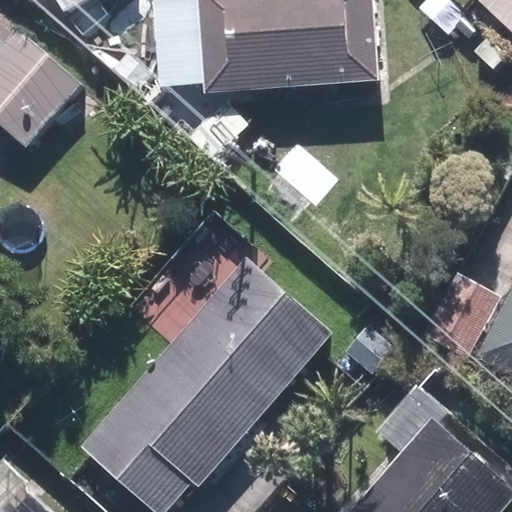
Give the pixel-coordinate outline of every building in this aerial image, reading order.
[(1,0),(23,18),(37,0),(1,0)] [(44,0),(63,32),(116,0),(44,0)] [(224,91),(225,100),(395,89),(388,0),(217,0),(218,5),(166,8),(172,94),(224,91)] [(511,0),(473,0),(468,6),(511,48),(511,0)] [(28,31),(0,6),(0,38),(12,49),(28,31)] [(24,55),(0,80),(0,138),(28,164),(80,106),(24,55)] [(191,137),(213,157),(228,142),(206,121),(191,137)] [(248,190),(274,213),(289,197),(263,174),(248,190)] [(427,345),(466,366),(496,309),(456,288),(427,345)] [(511,291),(474,368),(511,386),(511,291)] [(148,511),(164,511),(187,488),(196,496),(319,360),(245,294),(93,463),(148,511)] [(497,511),(428,449),(372,511),(497,511)]
